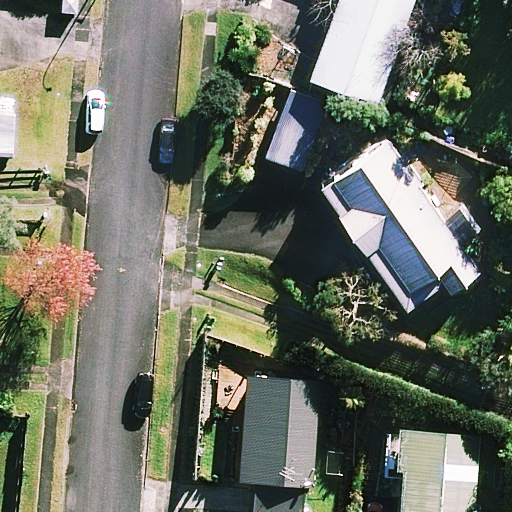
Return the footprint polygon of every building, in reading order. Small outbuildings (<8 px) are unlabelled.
[(408,0),(330,0),(306,70),(376,94),(408,0)] [(317,119),(281,105),(263,150),(299,165),(317,119)] [(475,268),(383,133),(317,177),(403,303),(438,278),(445,288),(475,268)] [(242,375),(233,480),(250,481),(247,511),(296,511),(299,485),(305,486),(314,381),(242,375)] [(389,511),(467,511),(474,436),(395,429),(389,511)]
